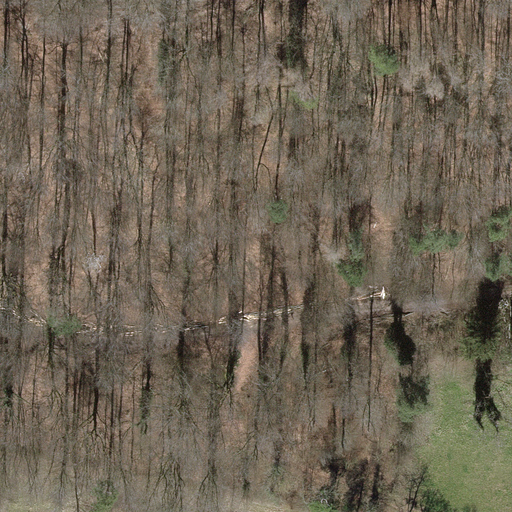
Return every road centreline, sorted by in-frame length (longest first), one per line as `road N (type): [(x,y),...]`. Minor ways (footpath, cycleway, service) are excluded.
road 1 (track): [(262,323),(230,393),(237,429),(288,464),(398,511)]
road 2 (track): [(0,315),(62,337),(144,339),(262,323)]
road 3 (track): [(262,323),(511,287)]
road 4 (track): [(8,0),(92,11),(182,0)]
